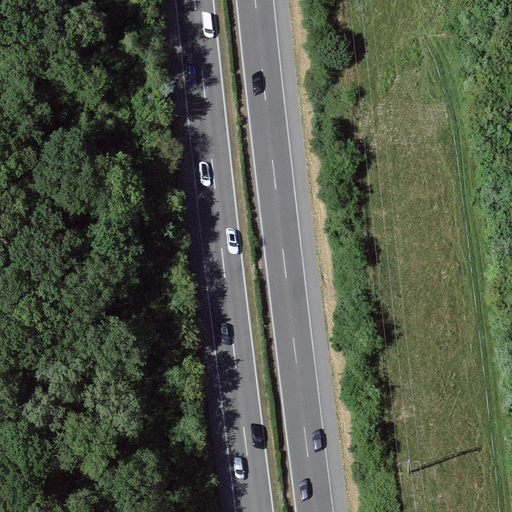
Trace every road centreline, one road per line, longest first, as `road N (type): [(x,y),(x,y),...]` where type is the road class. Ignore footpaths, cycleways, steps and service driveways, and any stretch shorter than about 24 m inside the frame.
road 1 (motorway): [(195,0),(255,511)]
road 2 (motorway): [(315,511),(255,0)]
